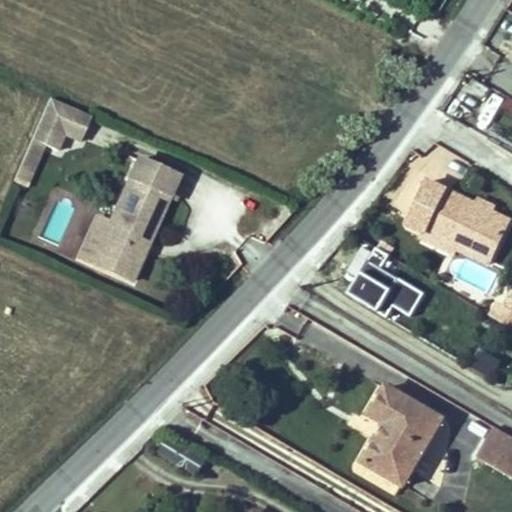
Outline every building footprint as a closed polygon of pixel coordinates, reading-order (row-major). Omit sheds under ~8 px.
[(467,88),(484,98),(490,89),(473,79),(467,88)] [(488,127),(511,140),(511,99),(506,96),(488,127)] [(91,117),(50,99),(32,140),(44,145),(57,151),(64,135),(80,142),(91,117)] [(44,145),(32,140),(19,168),(31,174),(44,145)] [(183,179),(138,159),(109,224),(95,255),(113,263),(109,272),(131,282),(145,251),(138,248),(141,241),(148,244),(169,197),(174,199),(183,179)] [(31,174),(19,168),(13,182),(25,187),(31,174)] [(438,195),(441,188),(429,182),(425,189),(438,195)] [(441,188),(438,195),(425,189),(408,225),(425,234),(428,227),(492,258),(510,222),(492,213),(476,205),(441,188)] [(494,208),(479,201),(476,205),(492,213),(494,208)] [(109,224),(92,216),(75,257),(109,272),(113,263),(95,255),(109,224)] [(492,258),(428,227),(425,234),(423,238),(455,254),(457,249),(489,265),(492,258)] [(145,251),(148,244),(141,241),(138,248),(145,251)] [(377,248),(390,256),(394,249),(381,241),(377,248)] [(505,325),(511,314),(511,312),(498,304),(491,316),(505,325)] [(478,349),(471,366),(492,375),(499,358),(478,349)] [(363,463),(403,487),(442,420),(387,387),(370,416),(386,425),(382,430),(385,432),(381,438),(378,437),(363,463)] [(500,430),(495,427),(477,458),(482,461),(500,430)] [(511,437),(500,430),(482,461),(511,478),(511,437)] [(158,453),(195,476),(205,459),(168,436),(158,453)]
